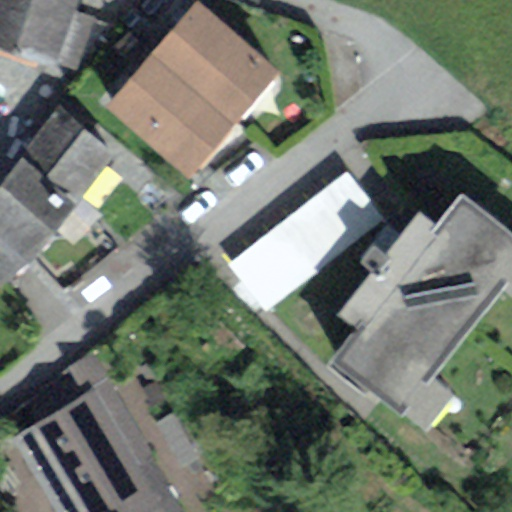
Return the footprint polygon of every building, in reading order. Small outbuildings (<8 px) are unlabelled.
[(2,0),(0,8),(0,40),(66,65),(89,0),(2,0)] [(195,2),(151,53),(234,124),(277,73),(195,2)] [(151,53),(105,106),(188,177),(234,124),(151,53)] [(76,207),(112,154),(56,108),(21,156),(76,207)] [(0,290),(76,207),(21,156),(0,181),(0,290)] [(384,214),(351,173),(269,239),(302,280),(384,214)] [(333,350),(416,416),(511,295),(511,229),(461,189),(333,350)] [(179,511),(104,373),(3,427),(48,511),(100,511),(101,511),(100,511),(179,511)]
